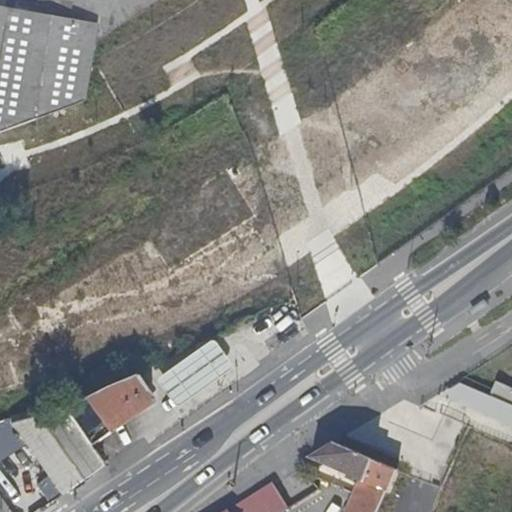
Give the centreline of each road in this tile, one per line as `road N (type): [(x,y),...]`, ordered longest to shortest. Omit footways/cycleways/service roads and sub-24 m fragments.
road 1 (primary): [(258,419),(511,238)]
road 2 (primary): [(258,419),(213,436),(108,511)]
road 3 (primary): [(161,511),(258,419)]
